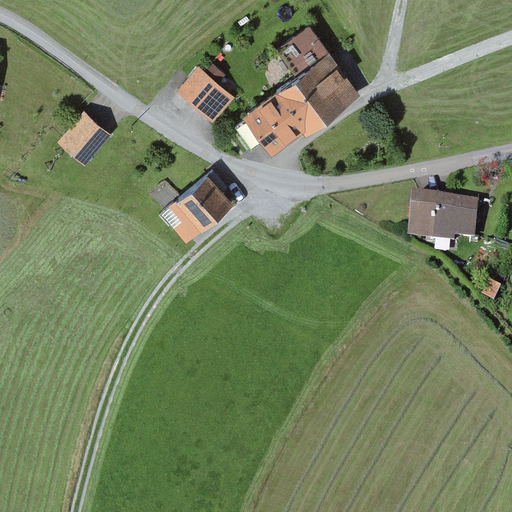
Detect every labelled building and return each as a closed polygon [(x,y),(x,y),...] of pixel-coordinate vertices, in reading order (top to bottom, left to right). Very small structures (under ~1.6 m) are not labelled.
[(359,96),(309,29),(280,51),(301,79),(244,120),(273,159),(359,96)] [(233,98),(198,68),(177,93),(212,122),(233,98)] [(85,115),(60,143),(84,165),(109,136),(85,115)] [(228,187),(213,170),(160,215),(186,245),(232,207),(220,193),(228,187)] [(475,236),(479,197),(412,189),(407,234),(454,239),(454,233),(475,236)] [(488,279),(481,292),(494,298),(501,285),(488,279)]
